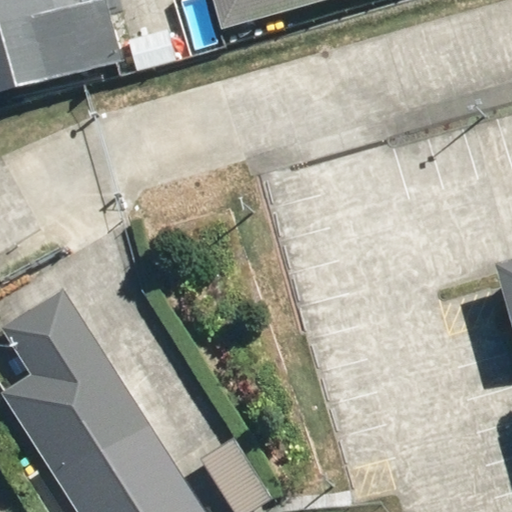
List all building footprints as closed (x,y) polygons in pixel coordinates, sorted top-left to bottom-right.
[(0,0),(0,103),(121,70),(103,7),(78,14),(74,0),(0,0)] [(207,0),(219,38),(352,0),(207,0)] [(128,48),(136,78),(175,68),(167,38),(128,48)] [(511,256),(463,271),(511,440),(511,256)] [(207,511),(68,285),(0,326),(0,372),(85,511),(207,511)] [(199,468),(226,511),(262,511),(270,507),(232,447),(199,468)]
